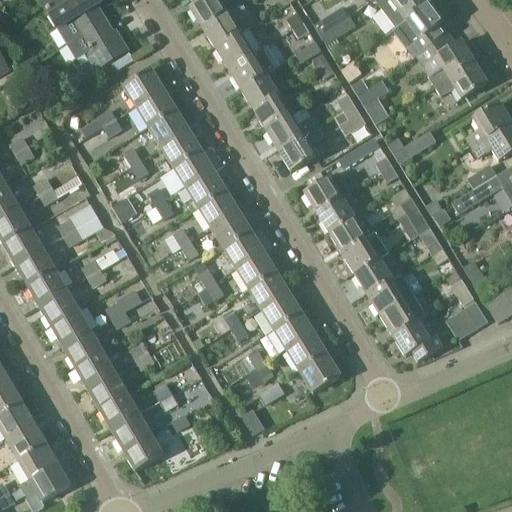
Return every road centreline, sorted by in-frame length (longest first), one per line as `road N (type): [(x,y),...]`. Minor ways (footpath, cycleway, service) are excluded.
road 1 (residential): [(386,399),(141,0)]
road 2 (residential): [(114,511),(0,305)]
road 3 (residential): [(330,430),(139,511)]
road 4 (residential): [(511,346),(386,399)]
